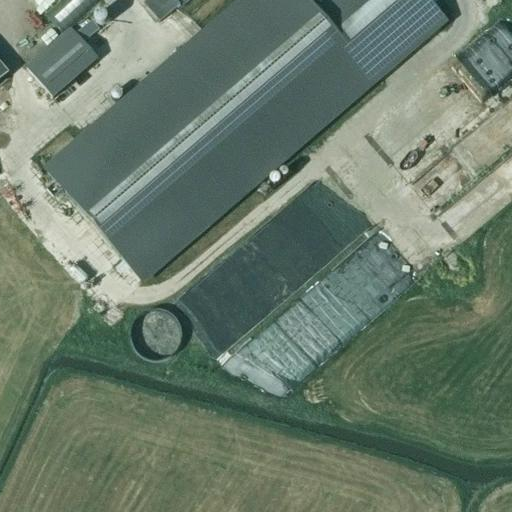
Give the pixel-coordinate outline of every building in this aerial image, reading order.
[(444,21),(425,0),(340,0),(320,18),(304,0),(250,0),(208,37),(205,33),(119,107),(123,111),(49,175),(143,282),(444,21)] [(66,27),(95,0),(59,0),(50,9),(66,27)] [(149,0),(143,5),(159,23),(168,16),(169,17),(188,0),(149,0)] [(511,22),(502,11),(449,61),(484,98),(511,72),(511,22)] [(53,100),(98,61),(70,29),(25,69),(53,100)] [(332,185),(296,222),(327,252),(363,215),(332,185)]
